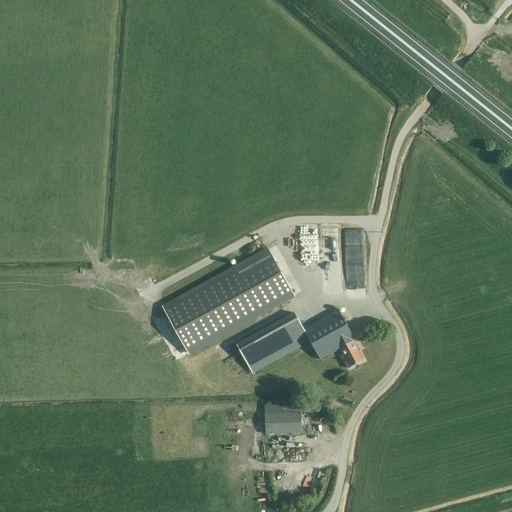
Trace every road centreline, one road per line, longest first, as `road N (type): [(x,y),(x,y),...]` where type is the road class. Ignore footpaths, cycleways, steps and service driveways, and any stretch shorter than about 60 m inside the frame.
road 1 (track): [(444,0),(477,31),(475,43),(395,151),(373,266)]
road 2 (unclassified): [(327,511),(349,428),(399,356),(400,339),(375,297),(373,266)]
road 3 (trunk): [(511,128),(349,0)]
